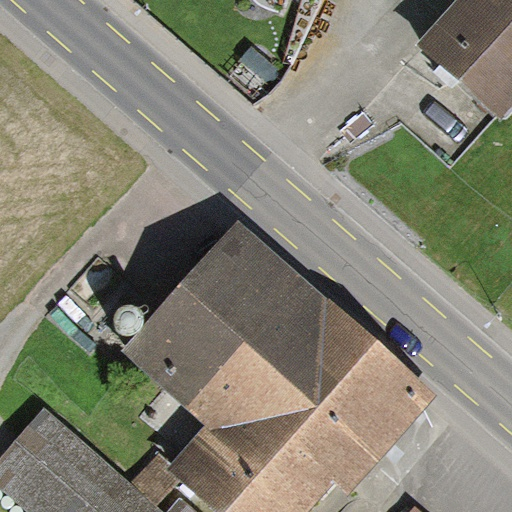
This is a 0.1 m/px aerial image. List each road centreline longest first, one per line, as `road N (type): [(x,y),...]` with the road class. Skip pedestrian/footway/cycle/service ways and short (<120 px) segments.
road 1 (primary): [(231,165),(511,404)]
road 2 (primary): [(42,0),(231,165)]
road 3 (residential): [(231,165),(402,0)]
